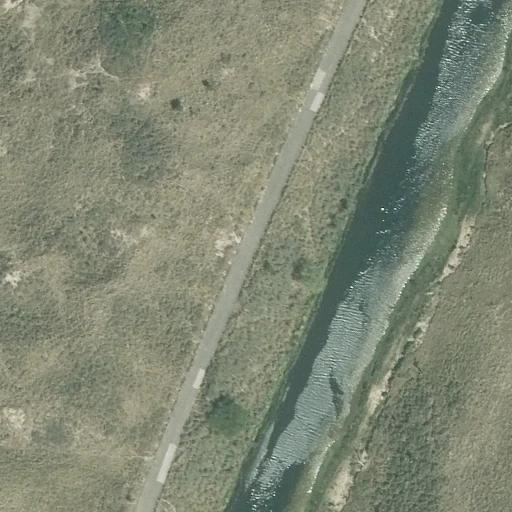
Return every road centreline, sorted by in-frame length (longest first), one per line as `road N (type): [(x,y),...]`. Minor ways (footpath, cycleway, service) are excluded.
road 1 (track): [(145,511),(359,0)]
road 2 (track): [(511,107),(446,271),(385,370),(332,511)]
